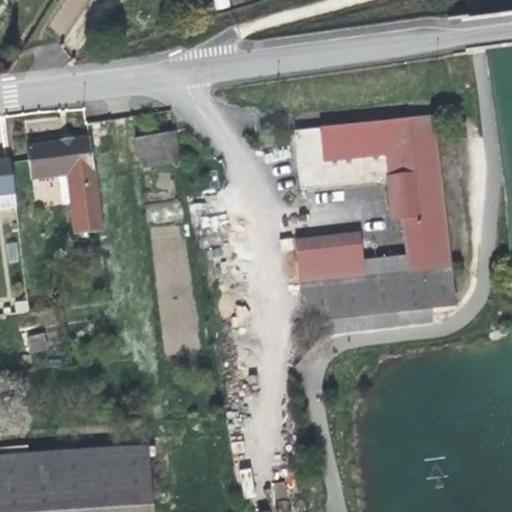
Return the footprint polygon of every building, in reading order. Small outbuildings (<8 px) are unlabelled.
[(306,335),(329,332),(431,321),(430,308),(455,306),(434,116),(293,132),(300,189),(379,181),(379,178),(388,177),(392,218),(402,216),(406,256),(362,260),(358,232),(295,239),(306,335)] [(139,168),(180,162),(174,131),(134,138),(139,168)] [(100,230),(88,137),(27,145),(31,178),(60,175),(61,190),(69,189),(75,234),(100,230)] [(14,192),(10,161),(0,161),(0,210),(16,207),(14,192)] [(148,207),(151,223),(177,218),(174,202),(148,207)] [(13,303),(14,313),(28,311),(27,301),(13,303)] [(45,350),(43,335),(23,338),(26,353),(45,350)] [(152,511),(147,444),(0,455),(0,511),(152,511)]
